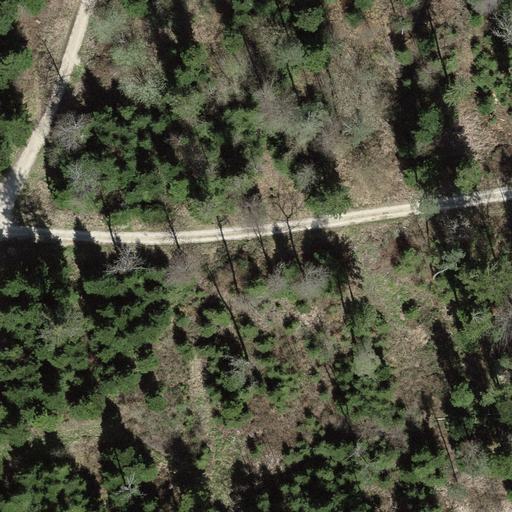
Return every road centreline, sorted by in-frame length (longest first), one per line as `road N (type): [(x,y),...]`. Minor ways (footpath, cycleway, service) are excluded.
road 1 (track): [(0,233),(91,239),(363,222),(511,198)]
road 2 (track): [(90,0),(54,108),(0,223)]
